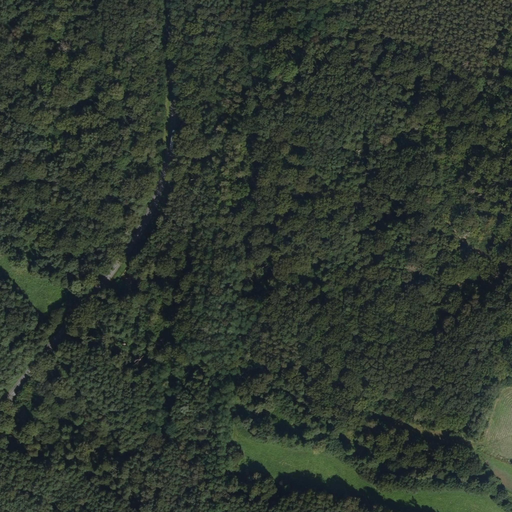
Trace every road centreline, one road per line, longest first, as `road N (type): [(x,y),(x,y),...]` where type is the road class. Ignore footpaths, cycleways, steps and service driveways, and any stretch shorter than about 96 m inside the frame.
road 1 (secondary): [(0,405),(137,232),(156,192),(170,114),(168,0)]
road 2 (track): [(274,0),(329,35),(418,46),(461,71),(511,124)]
